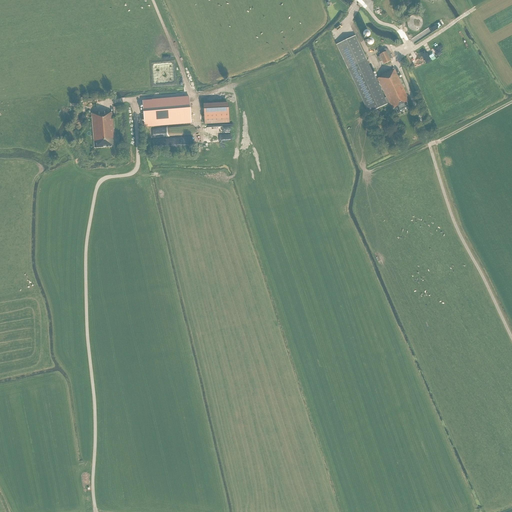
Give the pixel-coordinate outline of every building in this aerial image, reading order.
[(407,22),(407,23),(407,24),(407,25),(407,26),(408,27),(408,28),(409,29),(410,30),(411,30),(412,31),(413,31),(414,31),(415,31),(416,31),(417,31),(418,30),(419,30),(420,29),(421,28),(421,27),(422,26),(422,25),(422,24),(422,23),(422,22),(422,21),(422,20),(421,19),(420,18),(420,17),(419,17),(418,16),(417,16),(416,16),(415,15),(414,15),(413,16),(412,16),(411,16),(410,17),(409,17),(409,18),(408,19),(407,20),(407,21),(407,22)] [(384,99),(366,60),(355,36),(336,45),(347,69),(349,69),(369,113),(389,104),(390,106),(391,105),(393,109),(394,109),(397,115),(409,109),(406,103),(408,102),(406,98),(407,97),(395,70),(382,76),(382,77),(377,79),(386,98),(384,99)] [(378,52),(379,55),(380,56),(377,57),(379,62),(382,61),(384,65),(391,61),(390,59),(392,58),(388,50),(385,49),(378,52)] [(421,91),(414,71),(408,73),(412,83),(415,82),(418,92),(421,91)] [(189,98),(143,102),(145,127),(191,123),(189,98)] [(229,123),(228,106),(228,103),(203,105),(203,107),(204,124),(229,123)] [(94,148),(114,147),(113,136),(114,136),(112,113),(107,113),(107,112),(94,113),(94,110),(88,110),(88,113),(90,114),(92,113),(94,148)]
